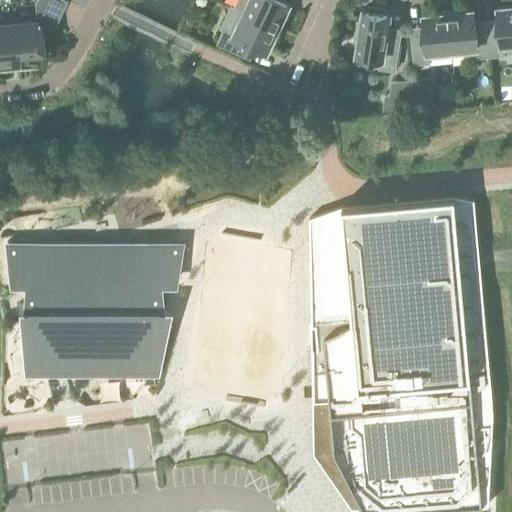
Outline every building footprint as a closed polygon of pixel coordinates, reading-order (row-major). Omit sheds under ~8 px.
[(36,20),(14,22),(18,64),(29,63),(34,66),(36,62),(41,62),(41,53),(59,15),(66,0),(35,0),(34,3),(36,20)] [(237,0),(235,7),(283,29),(282,28),(287,17),(284,15),(289,3),(281,0),(237,0)] [(499,26),(487,27),(490,56),(503,54),(503,50),(511,48),(511,5),(497,7),(499,26)] [(361,23),(357,23),(355,40),(358,40),(356,54),(381,58),(380,68),(395,70),(400,36),(386,34),(389,13),(385,12),(386,9),(368,6),(367,10),(363,9),(361,23)] [(283,30),(283,29),(235,7),(234,7),(239,9),(228,31),(224,29),(218,43),(244,55),(249,42),(267,51),(273,39),(276,40),(281,29),(283,30)] [(448,11),(447,11),(452,55),(475,53),(476,57),(490,56),(487,27),(474,28),(472,9),(448,12),(448,11)] [(425,33),(411,35),(414,63),(429,62),(428,57),(452,55),(447,11),(447,12),(423,14),(425,33)] [(14,22),(0,23),(0,65),(18,64),(14,22)] [(413,80),(400,81),(402,96),(414,95),(413,80)] [(343,212),(310,217),(314,404),(362,505),(408,508),(489,500),(494,410),(482,277),(479,254),(474,199),(455,195),(343,212)] [(71,242),(7,242),(12,284),(26,284),(26,369),(55,369),(55,367),(62,367),(62,369),(88,369),(88,367),(95,367),(95,370),(158,370),(158,284),(172,284),(179,242),(79,242),(79,245),(71,245),(71,242)]
